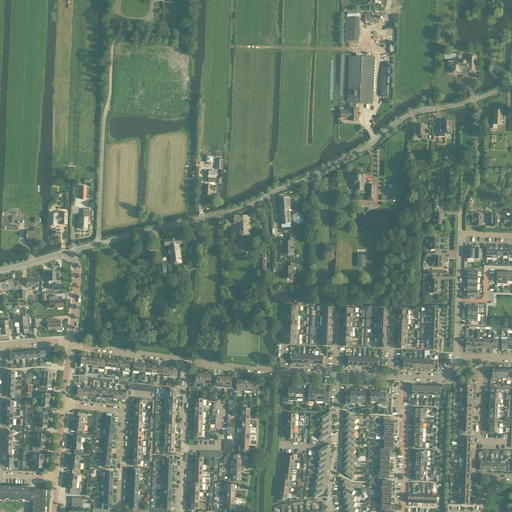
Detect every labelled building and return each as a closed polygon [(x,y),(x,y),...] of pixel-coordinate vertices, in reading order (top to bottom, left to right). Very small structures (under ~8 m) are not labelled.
[(379,22),(379,14),(364,13),(364,22),(379,22)] [(373,104),(374,57),(349,56),(348,103),(351,103),(350,109),(350,111),(342,111),(341,118),(349,118),(349,120),(359,121),(359,109),(356,109),(356,103),(373,104)] [(450,67),(451,67),(451,71),(450,71),(450,73),(454,73),(461,73),(461,68),(468,68),(468,72),(475,72),(476,56),(469,56),(468,62),(466,62),(465,62),(465,61),(464,60),(463,60),(462,60),(462,61),(461,61),(461,62),(457,62),(457,61),(455,61),(454,61),(452,61),(451,61),(450,61),(449,62),(448,63),(448,64),(448,65),(449,65),(449,66),(450,66),(450,67)] [(493,125),(502,125),(502,120),(504,121),(505,115),(503,115),(503,110),(494,110),(493,125)] [(451,121),(445,121),(445,123),(438,124),(438,131),(448,131),(448,134),(452,134),(452,128),(451,128),(451,121)] [(419,128),(418,128),(412,128),(412,136),(422,136),(422,139),(427,139),(427,133),(425,133),(425,125),(419,125),(419,128)] [(353,170),(353,185),(356,185),(355,193),(364,193),(368,193),(368,200),(375,200),(375,186),(368,185),(364,185),(364,180),(364,173),(361,173),(361,170),(353,170)] [(204,185),(204,195),(211,195),(211,191),(215,191),(215,186),(211,186),(211,182),(215,183),(216,179),(216,171),(208,171),(208,176),(208,178),(208,182),(209,182),(209,185),(204,185)] [(290,198),(279,199),(281,225),(291,224),(291,222),(293,222),(298,224),(303,221),(303,215),(298,212),(293,216),(290,216),(290,210),(291,210),(290,198)] [(431,210),(431,213),(434,213),(434,219),(434,220),(434,225),(444,225),(444,220),(443,220),(443,217),(445,217),(445,213),(439,213),(439,210),(439,201),(432,201),(431,210)] [(79,218),(78,221),(79,221),(79,228),(83,229),(85,229),(86,229),(87,229),(87,221),(90,221),(90,213),(90,209),(83,209),(83,214),(84,214),(84,217),(79,217),(79,218)] [(48,221),(49,222),(48,225),(50,226),(51,226),(52,227),(53,227),(54,227),(55,226),(56,226),(56,222),(57,222),(61,222),(61,224),(66,225),(67,213),(61,212),(61,217),(57,217),(57,214),(49,213),(49,217),(48,218),(47,219),(47,220),(48,221)] [(483,226),(483,214),(475,214),(475,216),(472,216),(472,223),(474,223),(474,226),(483,226)] [(499,227),(500,215),(491,214),(491,215),(488,215),(487,223),(491,224),(491,226),(499,227)] [(250,215),(234,216),(234,224),(237,224),(237,236),(250,236),(250,215)] [(33,231),(26,231),(26,235),(26,237),(26,239),(36,240),(36,234),(39,234),(40,228),(33,228),(33,231)] [(284,249),(283,249),(283,253),(288,253),(288,252),(294,252),(294,249),(294,248),(293,248),(293,241),(295,241),(294,237),(287,238),(287,241),(284,241),(284,246),(284,249)] [(169,239),(163,240),(164,246),(167,246),(170,265),(181,263),(181,260),(181,258),(180,258),(179,245),(182,244),(181,238),(175,239),(169,239)] [(430,245),(430,246),(431,246),(431,249),(435,249),(435,253),(442,253),(442,249),(439,249),(439,245),(439,243),(440,243),(440,239),(431,239),(431,245),(430,245)] [(467,259),(475,259),(475,246),(472,246),(472,249),(467,249),(467,259)] [(431,253),(431,257),(433,257),(435,257),(435,263),(434,263),(434,264),(434,267),(443,267),(443,263),(442,263),(442,260),(444,260),(444,256),(442,256),(442,253),(435,253),(431,253)] [(165,258),(156,257),(156,277),(166,277),(165,258)] [(148,258),(137,258),(137,267),(148,266),(148,258)] [(283,274),(282,278),(287,279),(287,278),(293,278),(293,275),(294,275),(294,273),(293,273),(293,267),(295,267),(295,263),(288,263),(288,267),(284,266),(284,271),(284,274),(283,274)] [(49,273),(48,281),(53,281),(53,289),(60,290),(61,281),(56,280),(56,273),(55,273),(54,272),(52,272),(52,273),(49,273)] [(441,293),(441,289),(439,289),(439,286),(440,286),(440,280),(436,280),(436,276),(429,276),(429,280),(430,280),(430,287),(429,287),(429,289),(430,289),(430,292),(436,292),(436,293),(441,293)] [(0,282),(0,285),(2,293),(6,293),(5,291),(15,289),(13,279),(3,281),(3,282),(0,282)] [(467,297),(470,297),(470,298),(471,299),(474,299),(475,298),(477,298),(477,295),(479,295),(480,294),(480,291),(477,291),(464,290),(464,293),(467,294),(467,297)] [(212,292),(208,292),(207,292),(207,293),(198,293),(196,325),(197,325),(205,326),(205,325),(206,324),(211,325),(211,324),(213,293),(213,292),(212,292)] [(50,308),(63,307),(62,299),(56,300),(56,297),(49,297),(50,308)] [(19,317),(19,327),(17,327),(16,328),(17,333),(20,333),(28,333),(27,326),(30,326),(30,316),(19,317)] [(47,318),(48,329),(55,328),(55,331),(62,330),(62,328),(61,328),(60,320),(54,321),(54,317),(47,318)] [(1,328),(0,328),(0,333),(2,334),(2,335),(3,335),(6,335),(5,334),(9,334),(9,328),(12,327),(12,321),(1,321),(1,328)] [(10,356),(6,356),(6,361),(11,361),(10,360),(16,360),(16,362),(15,353),(9,353),(10,356)] [(53,378),(53,374),(48,373),(49,370),(41,369),(41,373),(44,374),(43,380),(51,380),(51,378),(53,378)] [(197,383),(204,383),(204,374),(196,374),(196,376),(193,376),(193,387),(196,387),(197,383)] [(204,374),(204,383),(211,383),(211,388),(214,388),(214,379),(211,379),(211,374),(204,374)] [(214,379),(214,388),(224,388),(225,377),(217,377),(217,379),(214,379)] [(225,377),(224,388),(231,388),(230,396),(234,396),(234,391),(235,382),(232,382),(232,378),(225,377)] [(39,383),(39,390),(46,390),(46,387),(51,387),(51,380),(43,380),(39,380),(39,383)] [(235,382),(234,391),(245,391),(245,380),(238,380),(237,382),(235,382)] [(252,380),(245,380),(245,391),(256,392),(257,382),(252,382),(252,380)] [(465,393),(474,393),(474,388),(473,388),(473,385),(463,385),(463,392),(462,394),(465,394),(465,393)] [(7,389),(7,395),(8,395),(8,398),(15,398),(23,399),(23,396),(17,395),(17,393),(14,392),(14,389),(7,389)] [(166,389),(166,397),(176,398),(176,396),(177,396),(177,393),(176,393),(176,392),(174,392),(174,390),(166,389)] [(285,391),(285,403),(289,403),(289,401),(296,401),(296,399),(296,390),(289,389),(289,391),(285,391)] [(490,389),(489,399),(498,399),(501,399),(501,395),(501,394),(501,393),(501,389),(499,389),(490,389)] [(41,394),(41,400),(49,400),(49,398),(50,398),(51,394),(46,394),(46,390),(39,390),(39,394),(41,394)] [(304,390),(296,390),(296,399),(303,399),(303,403),(306,403),(306,392),(304,392),(304,390)] [(306,392),(306,403),(309,403),(309,402),(316,402),(317,390),(309,390),(309,392),(306,392)] [(317,390),(316,402),(323,402),(323,404),(329,404),(329,402),(330,393),(324,392),(324,391),(317,390)] [(120,392),(119,400),(125,400),(125,399),(127,399),(128,392),(126,391),(126,393),(120,392)] [(346,393),(346,405),(347,405),(351,405),(351,403),(358,404),(358,400),(358,392),(351,391),(351,393),(348,393),(346,393)] [(358,392),(358,400),(365,401),(365,405),(368,405),(368,394),(365,394),(366,392),(358,392)] [(368,394),(368,405),(371,406),(371,401),(378,401),(379,392),(371,392),(371,394),(368,394)] [(378,401),(378,404),(385,405),(385,406),(389,406),(389,402),(391,402),(391,400),(389,400),(389,395),(386,394),(386,393),(379,392),(378,401)] [(37,404),(37,410),(44,411),(44,407),(49,407),(49,400),(41,400),(41,404),(37,404)] [(135,403),(135,410),(145,410),(145,408),(142,407),(142,401),(136,400),(136,403),(135,403)] [(239,405),(239,415),(242,415),(250,415),(251,409),(247,409),(247,406),(239,405)] [(39,414),(39,420),(47,421),(47,419),(48,419),(49,414),(44,414),(44,411),(37,410),(37,414),(39,414)] [(321,418),(324,422),(331,417),(330,415),(333,413),(331,411),(321,418)] [(349,415),(347,417),(354,423),(357,419),(348,411),(346,413),(349,415)] [(75,417),(74,423),(83,424),(83,418),(85,418),(86,414),(78,414),(78,417),(75,417)] [(321,424),(323,428),(331,423),(330,421),(333,419),(331,417),(324,422),(321,424)] [(348,421),(347,423),(354,429),(357,425),(354,423),(347,417),(346,419),(348,421)] [(19,424),(19,425),(16,425),(14,425),(14,428),(16,428),(22,428),(22,425),(22,420),(19,419),(19,424)] [(35,424),(35,431),(42,431),(42,428),(47,428),(47,421),(39,420),(39,424),(35,424)] [(76,430),(76,434),(84,434),(84,431),(85,424),(83,424),(74,423),(73,430),(76,430)] [(324,428),(320,430),(314,430),(314,431),(319,432),(320,431),(321,431),(323,434),(331,430),(329,427),(332,425),(331,423),(323,428),(324,428)] [(348,428),(347,429),(354,435),(357,431),(354,429),(347,423),(345,425),(348,428)] [(459,431),(459,435),(461,435),(470,435),(470,432),(472,432),(472,427),(464,426),(461,426),(461,431),(459,431)] [(348,434),(347,436),(353,441),(357,437),(354,435),(347,429),(345,431),(348,434)] [(332,431),(331,430),(323,434),(320,436),(323,441),(331,436),(329,433),(332,431)] [(37,435),(37,441),(45,441),(45,439),(46,439),(46,435),(42,435),(42,431),(35,431),(35,435),(37,435)] [(73,436),(72,443),(80,444),(81,437),(83,437),(84,434),(76,434),(76,436),(73,436)] [(348,440),(346,442),(353,447),(356,444),(353,441),(347,436),(345,438),(348,440)] [(33,444),(33,451),(40,451),(40,448),(44,448),(45,441),(37,441),(37,444),(33,444)] [(347,446),(346,448),(353,454),(356,450),(353,447),(346,442),(345,444),(347,446)] [(74,450),(74,453),(81,453),(82,450),(80,450),(80,444),(72,443),(71,449),(74,450)] [(319,450),(322,455),(330,450),(328,448),(332,446),(330,444),(319,450)] [(166,448),(166,452),(165,452),(165,455),(172,455),(172,453),(174,453),(174,447),(167,446),(166,446),(165,448),(166,448)] [(347,452),(346,454),(353,460),(356,456),(353,454),(346,448),(344,450),(347,452)] [(319,456),(321,461),(329,457),(328,454),(331,453),(330,450),(322,455),(319,456)] [(35,455),(35,461),(43,462),(43,459),(44,459),(44,455),(40,455),(40,451),(33,451),(30,451),(29,455),(35,455)] [(71,456),(70,462),(78,463),(79,456),(81,457),(81,453),(74,453),(74,456),(71,456)] [(286,456),(285,462),(297,463),(294,463),(295,460),(297,460),(297,455),(291,454),(291,456),(286,456)] [(347,458),(345,461),(353,466),(356,462),(353,460),(346,454),(344,456),(347,458)] [(318,462),(320,467),(328,463),(327,460),(330,459),(329,457),(321,461),(318,462)] [(347,465),(345,466),(352,472),(356,468),(353,466),(345,461),(344,462),(347,465)] [(72,469),(72,472),(79,473),(80,469),(81,463),(78,463),(70,462),(69,469),(72,469)] [(317,469),(319,473),(320,473),(327,469),(326,467),(329,465),(328,463),(320,467),(317,469)] [(355,474),(352,472),(345,466),(344,469),(347,471),(345,473),(352,478),(355,474)] [(316,475),(319,479),(326,475),(325,473),(328,471),(327,469),(320,473),(319,473),(316,475)] [(68,475),(68,482),(79,483),(80,482),(81,477),(80,476),(79,476),(79,473),(72,472),(72,475),(68,475)] [(315,481),(318,485),(325,481),(324,479),(328,477),(326,475),(319,479),(315,481)] [(344,482),(343,484),(351,489),(351,488),(353,484),(342,478),(341,480),(344,482)] [(315,487),(317,491),(325,487),(324,485),(327,483),(325,481),(318,485),(315,487)] [(70,488),(70,494),(80,495),(80,489),(76,489),(76,485),(78,486),(79,485),(79,483),(68,482),(67,488),(70,488)] [(0,498),(26,500),(29,500),(34,500),(33,511),(43,511),(45,490),(45,484),(39,484),(39,489),(35,489),(34,492),(29,492),(30,490),(0,488),(0,498)] [(345,488),(344,490),(352,495),(352,494),(354,490),(351,488),(351,489),(343,484),(342,486),(345,488)] [(314,493),(316,498),(324,493),(323,491),(326,489),(325,487),(317,491),(314,493)] [(346,494),(345,497),(353,501),(355,496),(352,494),(352,495),(344,490),(343,492),(346,494)] [(280,491),(279,497),(279,500),(285,501),(285,498),(288,499),(289,492),(280,491)] [(347,500),(346,503),(354,507),(356,502),(353,501),(345,497),(344,499),(347,500)] [(82,508),(83,500),(73,500),(72,508),(82,508)] [(129,511),(134,511),(134,507),(137,507),(137,502),(129,501),(129,507),(130,507),(129,511)] [(348,506),(347,509),(353,511),(354,511),(357,508),(354,507),(346,503),(345,505),(348,506)]
